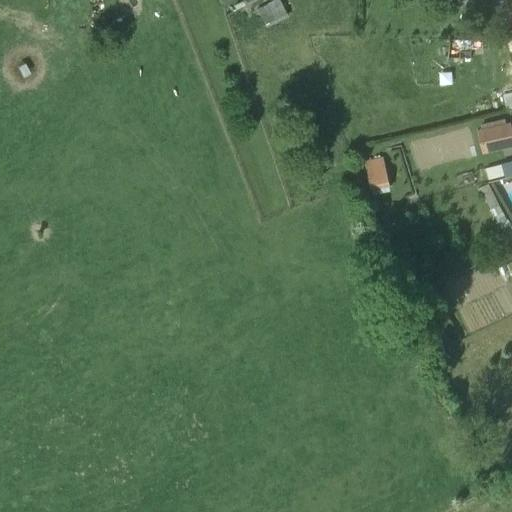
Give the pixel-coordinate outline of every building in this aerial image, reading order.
[(288,16),(279,0),(273,0),(258,9),(267,27),(288,16)] [(472,39),(449,39),(448,58),(472,58),(472,39)] [(511,146),(511,123),(511,121),(478,129),(484,153),(511,146)] [(373,189),(390,184),(385,164),(367,168),(373,189)] [(424,335),(431,348),(433,347),(442,342),(447,340),(440,326),(424,335)]
